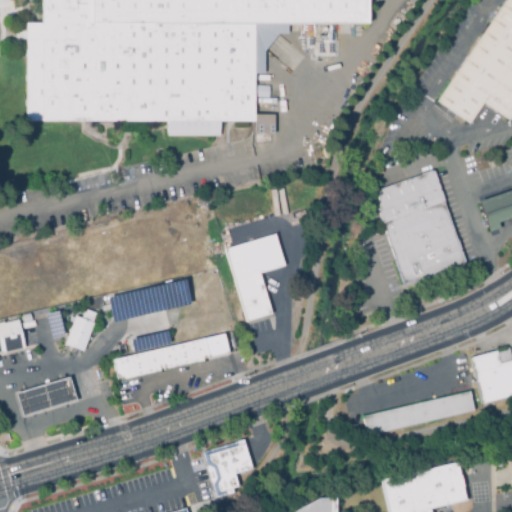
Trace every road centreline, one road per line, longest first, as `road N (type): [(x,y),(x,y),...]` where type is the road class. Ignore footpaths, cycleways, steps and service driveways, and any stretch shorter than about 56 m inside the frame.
road 1 (secondary): [(353,362),(182,429),(0,482)]
road 2 (secondary): [(511,294),(353,362)]
